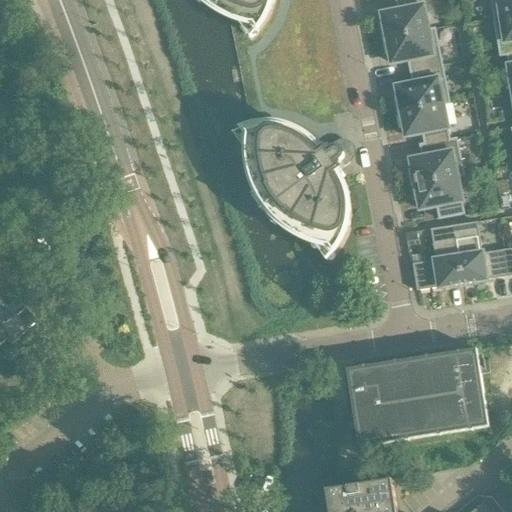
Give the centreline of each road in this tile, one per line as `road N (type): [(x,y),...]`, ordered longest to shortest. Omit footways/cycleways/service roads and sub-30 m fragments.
road 1 (residential): [(343,0),(405,338)]
road 2 (unclassified): [(143,234),(58,0)]
road 3 (residential): [(196,370),(405,338)]
road 4 (residential): [(117,382),(0,253)]
road 5 (residential): [(0,484),(117,382)]
road 6 (unclassified): [(196,370),(165,258),(143,234)]
road 7 (unclassified): [(143,234),(141,264),(169,374)]
road 8 (unclassified): [(169,374),(191,467),(210,501)]
road 9 (unclassified): [(210,501),(217,462),(196,370)]
